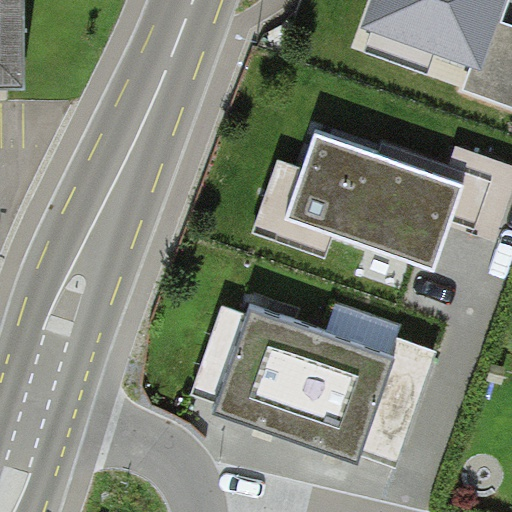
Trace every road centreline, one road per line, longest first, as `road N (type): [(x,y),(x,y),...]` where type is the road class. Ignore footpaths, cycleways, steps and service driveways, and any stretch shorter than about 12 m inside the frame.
road 1 (tertiary): [(41,399),(195,0)]
road 2 (residential): [(201,492),(190,470),(145,440),(41,399)]
